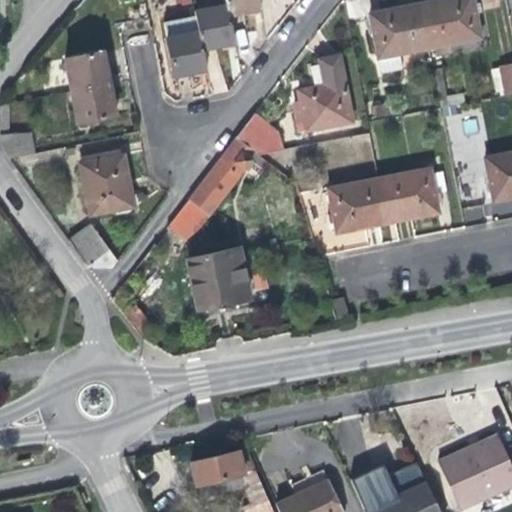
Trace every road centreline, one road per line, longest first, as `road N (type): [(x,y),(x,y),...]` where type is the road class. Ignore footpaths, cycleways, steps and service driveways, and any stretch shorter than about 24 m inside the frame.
road 1 (residential): [(119,434),(144,437),(511,367)]
road 2 (primary): [(134,389),(511,323)]
road 3 (residential): [(314,0),(91,309)]
road 4 (residential): [(351,281),(511,249)]
road 5 (residential): [(0,181),(91,309)]
